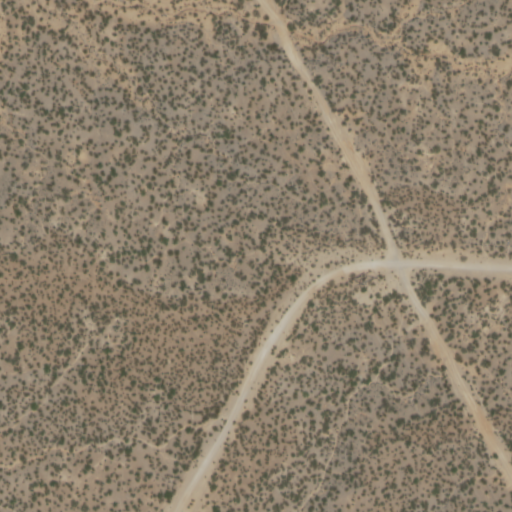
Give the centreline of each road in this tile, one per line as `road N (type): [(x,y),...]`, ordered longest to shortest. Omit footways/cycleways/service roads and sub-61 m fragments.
road 1 (track): [(389,261),(327,277),(283,318),(181,511)]
road 2 (track): [(389,261),(357,159),(266,0)]
road 3 (track): [(511,480),(389,261)]
road 4 (track): [(511,267),(389,261)]
